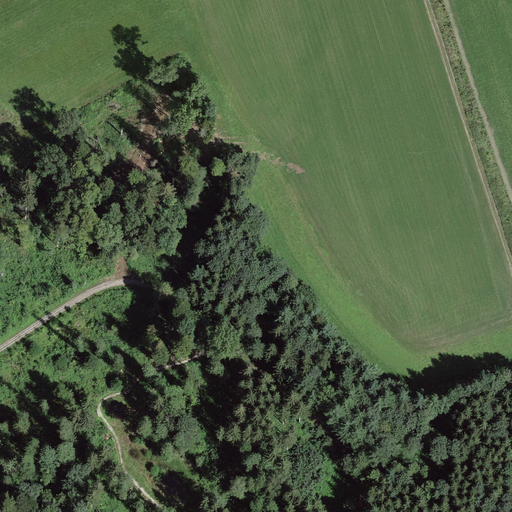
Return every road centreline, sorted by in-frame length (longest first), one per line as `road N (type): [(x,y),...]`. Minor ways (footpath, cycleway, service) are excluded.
road 1 (track): [(357,511),(356,470),(339,445),(198,318),(147,289),(106,289),(0,349)]
road 2 (track): [(511,265),(426,0)]
